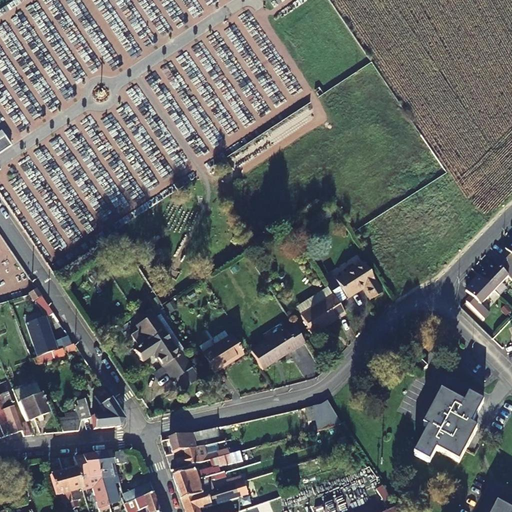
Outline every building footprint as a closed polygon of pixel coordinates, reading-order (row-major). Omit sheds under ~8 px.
[(0,152),(10,146),(6,141),(0,145),(0,152)] [(179,181),(173,185),(176,191),(183,186),(179,181)] [(511,240),(511,241),(511,243),(506,250),(508,252),(502,258),(511,268),(511,240)] [(478,275),(495,291),(508,277),(511,279),(511,268),(502,258),(496,265),(494,263),(487,270),(484,268),(478,275)] [(345,298),(355,291),(357,293),(362,290),(369,302),(381,294),(362,264),(335,282),(345,298)] [(490,313),(482,305),(495,291),(478,275),(471,282),(473,284),(466,291),(471,296),(466,301),(484,319),(490,313)] [(346,300),(357,293),(355,291),(345,298),(346,300)] [(34,302),(37,301),(35,294),(28,296),(30,303),(34,302)] [(324,325),(325,327),(344,315),(332,296),(300,316),(310,333),(324,325)] [(52,315),(42,299),(37,301),(34,302),(46,319),(52,315)] [(24,325),(36,357),(50,353),(54,351),(70,346),(67,337),(52,342),(43,318),(24,325)] [(138,349),(133,352),(141,363),(152,355),(161,369),(163,368),(172,382),(190,370),(181,354),(178,356),(162,332),(153,318),(136,329),(137,331),(129,337),(138,349)] [(312,335),(325,327),(324,325),(310,333),(312,335)] [(294,347),(295,349),(303,343),(293,327),(285,332),(284,330),(250,352),(261,370),(274,362),(273,360),(294,347)] [(228,365),(227,362),(240,354),(230,338),(202,355),(214,373),(228,365)] [(34,365),(57,358),(56,356),(54,351),(50,353),(36,357),(31,359),(34,365)] [(242,356),(240,354),(227,362),(228,365),(242,356)] [(418,371),(420,373),(427,366),(421,360),(414,367),(418,371)] [(12,392),(16,404),(39,395),(34,384),(12,392)] [(106,415),(92,417),(92,430),(117,428),(122,421),(101,389),(95,393),(97,396),(94,397),(106,415)] [(459,462),(470,443),(477,429),(472,426),(484,403),(469,396),(465,404),(442,392),(424,426),(429,429),(414,455),(429,463),(436,451),(459,462)] [(22,437),(30,436),(24,423),(19,425),(7,393),(0,395),(0,430),(3,438),(20,432),(22,437)] [(48,414),(40,395),(39,395),(16,404),(24,423),(48,414)] [(64,414),(65,423),(58,424),(62,433),(76,432),(79,422),(90,419),(83,400),(75,402),(77,406),(74,407),(76,413),(64,414)] [(342,424),(328,402),(322,405),(312,408),(316,421),(319,430),(342,424)] [(312,408),(305,409),(308,420),(308,422),(316,421),(312,408)] [(183,452),(197,449),(195,442),(220,436),(218,429),(169,439),(173,455),(183,452)] [(197,449),(183,452),(185,458),(176,460),(178,469),(188,466),(187,464),(204,461),(205,462),(210,461),(220,458),(218,453),(206,456),(204,449),(197,451),(197,449)] [(116,453),(119,465),(127,463),(124,452),(116,453)] [(117,511),(119,511),(113,492),(111,493),(109,488),(106,479),(113,479),(113,477),(109,466),(114,466),(110,453),(93,455),(108,505),(110,511),(117,511)] [(116,453),(110,453),(114,466),(119,465),(116,453)] [(98,509),(108,505),(93,455),(73,457),(82,490),(91,488),(98,509)] [(220,458),(210,461),(212,469),(199,473),(198,471),(173,478),(177,488),(214,477),(225,473),(223,467),(233,464),(230,455),(220,458)] [(81,489),(75,469),(63,472),(73,509),(78,507),(77,501),(80,500),(77,490),(81,489)] [(73,509),(63,472),(49,476),(55,496),(59,495),(62,505),(66,504),(68,510),(73,509)] [(214,480),(214,477),(177,488),(182,501),(214,491),(211,482),(214,480)] [(228,487),(242,482),(240,477),(227,481),(228,487)] [(228,487),(214,491),(182,501),(185,511),(200,511),(200,510),(252,494),(248,480),(242,482),(228,487)] [(121,494),(125,504),(151,493),(148,483),(122,494),(121,494)] [(123,505),(125,511),(132,511),(136,510),(137,511),(145,508),(146,511),(158,511),(151,493),(125,504),(123,505)]
